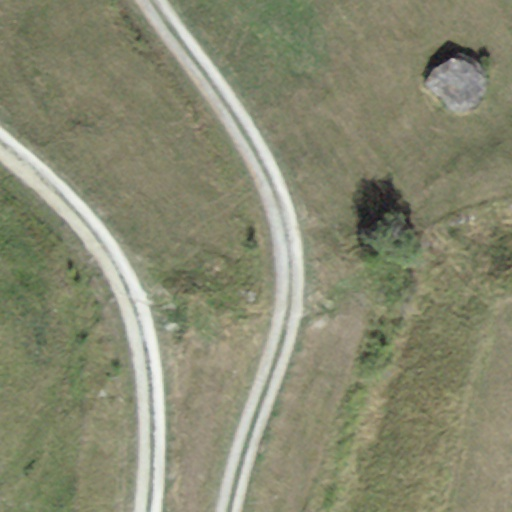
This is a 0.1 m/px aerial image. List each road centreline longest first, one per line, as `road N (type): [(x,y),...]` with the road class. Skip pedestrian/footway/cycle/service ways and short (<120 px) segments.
road 1 (track): [(248,511),(299,242),(252,128),(150,0)]
road 2 (track): [(0,127),(93,221),(145,322),(149,511)]
